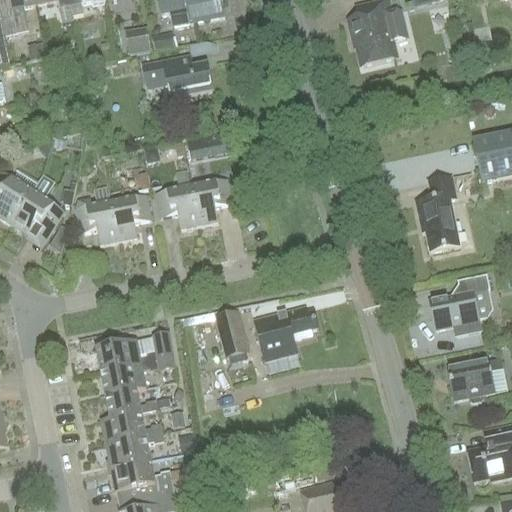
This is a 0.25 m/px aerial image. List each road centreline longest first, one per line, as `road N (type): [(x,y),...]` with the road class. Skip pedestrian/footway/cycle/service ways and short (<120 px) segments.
road 1 (residential): [(25,310),(353,245)]
road 2 (tertiary): [(430,511),(353,245)]
road 3 (tertiary): [(353,245),(290,0)]
road 4 (residential): [(52,480),(25,310)]
